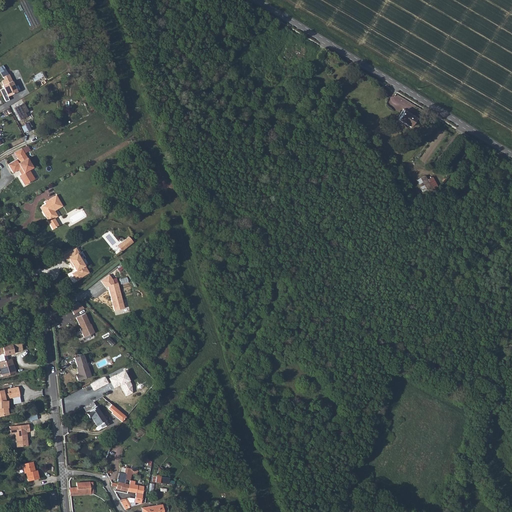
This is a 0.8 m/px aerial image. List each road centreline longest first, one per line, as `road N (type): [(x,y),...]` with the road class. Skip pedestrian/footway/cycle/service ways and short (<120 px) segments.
road 1 (tertiary): [(511,155),(256,0)]
road 2 (unclassified): [(66,511),(44,325),(0,229)]
